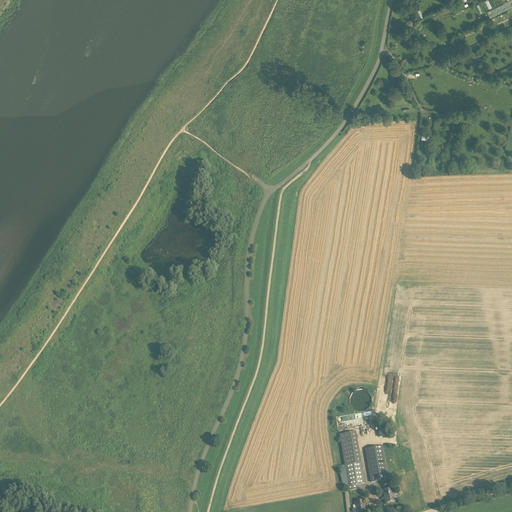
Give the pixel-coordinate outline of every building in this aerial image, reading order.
[(490,18),(511,8),(511,0),(487,11),(490,18)] [(406,61),(405,59),(403,60),(400,56),(397,57),(401,64),(402,64),(406,61)] [(367,390),(352,394),(353,397),(350,398),(351,403),(353,402),(354,410),(371,406),(367,390)] [(361,423),(360,424),(361,426),(368,424),(366,420),(368,420),(366,414),(362,416),(364,419),(360,420),(361,423)] [(378,429),(379,438),(387,436),(386,428),(378,429)] [(365,483),(359,452),(356,432),(339,435),(349,491),(357,490),(356,485),(365,483)] [(372,483),(387,480),(382,447),(367,450),(372,477),(371,477),(372,483)] [(384,497),(385,496),(386,504),(395,502),(393,495),(394,495),(393,489),(383,490),(384,497)] [(355,506),(357,506),(357,511),(360,511),(365,511),(364,501),(355,503),(355,506)]
